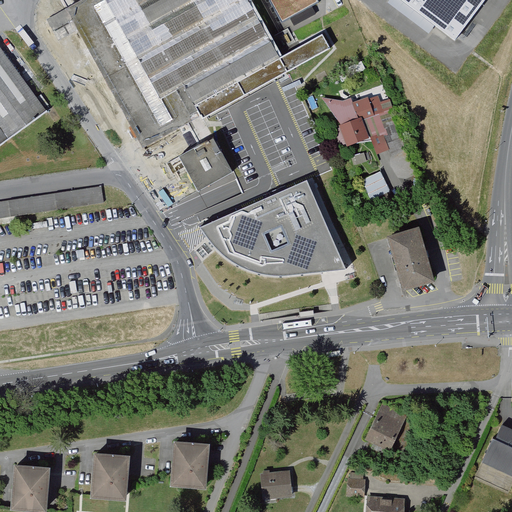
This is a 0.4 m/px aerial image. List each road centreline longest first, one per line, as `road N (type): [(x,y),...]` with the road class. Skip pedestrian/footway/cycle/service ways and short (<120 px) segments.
road 1 (residential): [(0,191),(120,174),(178,265),(190,352)]
road 2 (primary): [(504,318),(190,352)]
road 3 (unclassified): [(441,511),(508,362),(504,318)]
road 4 (primary): [(190,352),(0,383)]
road 5 (secondary): [(511,130),(504,318)]
road 6 (unknown): [(0,238),(156,223)]
road 7 (unknown): [(243,185),(260,171),(236,100),(258,85),(272,88)]
